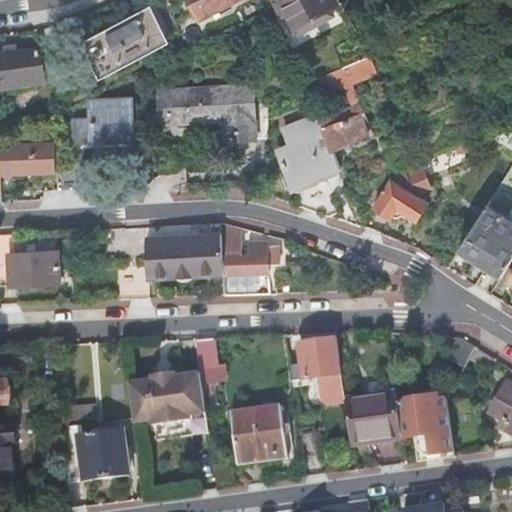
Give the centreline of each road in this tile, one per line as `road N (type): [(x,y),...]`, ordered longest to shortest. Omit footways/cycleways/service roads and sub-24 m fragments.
road 1 (residential): [(477,313),(384,254),(217,209),(0,220)]
road 2 (residential): [(0,331),(477,313)]
road 3 (residential): [(163,511),(511,460)]
